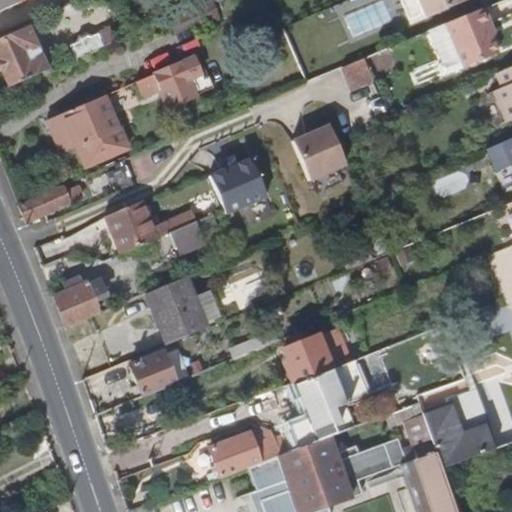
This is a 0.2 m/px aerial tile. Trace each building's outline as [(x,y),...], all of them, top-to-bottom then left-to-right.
[(15,0),(0,0),(0,12),(17,4),(15,0)] [(477,1),(476,0),(402,0),(412,23),(426,17),(428,22),(477,1)] [(499,54),(492,38),(487,27),(492,25),(485,9),(433,31),(452,75),(499,54)] [(497,36),(492,25),(487,27),(492,38),(497,36)] [(54,68),(36,26),(0,40),(0,64),(9,87),(54,68)] [(106,46),(101,34),(92,38),(91,33),(83,36),(85,41),(79,43),(84,55),(106,46)] [(364,60),(344,69),(353,91),(373,82),(364,60)] [(196,99),(181,64),(130,86),(137,103),(161,93),(169,110),(196,99)] [(511,68),(498,74),(503,88),(497,90),(510,121),(511,120),(511,68)] [(128,152),(121,134),(118,136),(102,98),(60,116),(75,152),(78,151),(86,170),(128,152)] [(329,127),(293,143),(310,182),(346,167),(329,127)] [(511,139),(501,144),(511,170),(511,139)] [(219,164),(222,172),(236,166),(232,158),(219,164)] [(222,172),(208,178),(225,216),(266,198),(250,160),(236,166),(222,172)] [(69,204),(62,187),(18,206),(20,212),(24,223),(69,204)] [(154,231),(142,201),(102,217),(118,255),(170,234),(167,226),(154,231)] [(194,224),(170,234),(177,250),(201,241),(199,236),(221,227),(216,215),(194,224)] [(167,226),(170,234),(194,224),(191,216),(167,226)] [(201,241),(177,250),(179,257),(203,247),(201,241)] [(209,328),(188,277),(148,294),(170,344),(209,328)] [(98,315),(86,284),(54,297),(66,329),(98,315)] [(139,298),(134,286),(121,291),(126,304),(139,298)] [(349,361),(336,327),(323,332),(323,330),(305,337),(304,333),(290,338),(292,343),(281,346),(287,362),(282,364),(289,383),(349,361)] [(235,361),(278,343),(275,336),(267,339),(266,337),(231,352),(235,361)] [(175,385),(163,353),(127,368),(140,399),(175,385)] [(317,416),(366,397),(352,359),(349,361),(289,383),(303,421),(317,416)] [(454,450),(505,431),(501,420),(464,434),(449,394),(435,399),(454,450)] [(442,470),(510,445),(505,431),(454,450),(435,399),(420,405),(442,470)] [(457,511),(442,470),(420,405),(401,412),(414,449),(402,454),(406,465),(422,511),(457,511)] [(317,416),(303,421),(269,434),(272,440),(255,447),(250,434),(208,450),(218,481),(245,471),(245,470),(326,440),(317,416)] [(362,496),(357,483),(393,469),(383,446),(358,456),(355,449),(334,457),(328,439),(326,440),(245,470),(245,471),(253,495),(259,511),(328,511),(329,510),(351,502),(350,500),(362,496)] [(406,465),(402,454),(397,440),(383,446),(393,469),(399,467),(406,465)] [(422,511),(406,465),(399,467),(414,511),(422,511)] [(259,511),(253,495),(246,497),(251,511),(259,511)]
